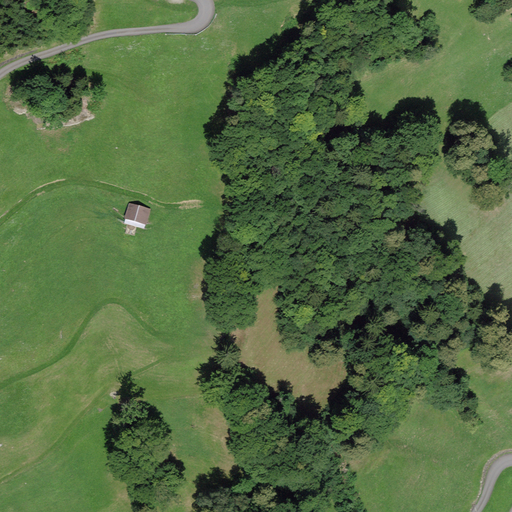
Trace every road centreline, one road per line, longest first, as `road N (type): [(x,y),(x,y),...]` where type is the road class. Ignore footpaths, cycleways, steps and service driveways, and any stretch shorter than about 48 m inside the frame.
road 1 (unclassified): [(0,74),(101,35),(191,26),(203,19),(204,0)]
road 2 (track): [(0,221),(40,188),(76,181),(164,205),(195,205)]
road 3 (track): [(0,384),(67,352),(115,296),(132,306)]
road 4 (track): [(0,482),(45,453),(115,382)]
